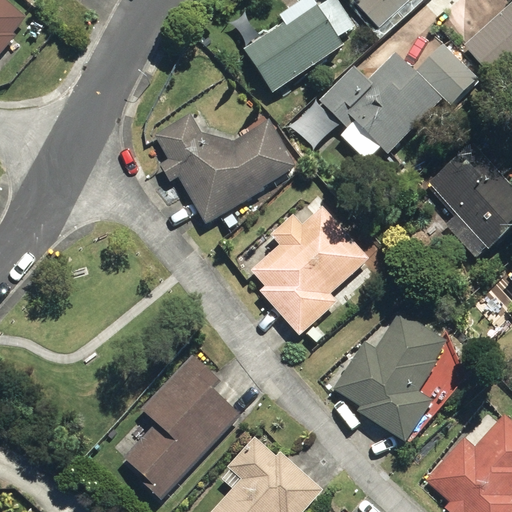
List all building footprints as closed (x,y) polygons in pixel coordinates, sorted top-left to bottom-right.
[(0,0),(0,58),(17,39),(13,36),(27,20),(3,0),(0,0)] [(243,47),(271,89),(341,43),(312,0),(298,0),(278,13),(283,20),(243,47)] [(353,0),(378,27),(408,0),(353,0)] [(495,79),(511,63),(511,0),(463,44),(495,79)] [(332,132),(363,166),(381,148),(386,151),(441,98),(449,104),(476,77),(441,43),(414,70),(394,51),(367,78),(353,64),(318,99),(341,123),(332,132)] [(204,119),(198,110),(191,114),(196,124),(204,119)] [(152,133),(205,222),(261,188),(260,185),(295,164),(268,119),(232,140),(199,132),(188,112),(152,133)] [(511,186),(469,139),(425,177),(487,246),(511,223),(511,186)] [(259,290),(298,334),(336,301),(328,292),(368,257),(322,207),(302,225),(292,214),(269,233),(279,244),(250,269),(264,285),(259,290)] [(511,306),(511,286),(505,279),(488,295),(504,313),(511,306)] [(357,410),(402,439),(429,395),(415,387),(435,357),(432,356),(443,337),(399,310),(375,348),(362,340),(332,388),(360,405),(357,410)] [(138,480),(161,500),(239,415),(210,388),(219,379),(190,353),(140,407),(155,422),(122,457),(142,475),(138,480)] [(424,481),(459,511),(511,511),(511,421),(502,413),(474,446),(463,437),(424,481)] [(209,511),(299,511),(320,489),(279,451),(276,456),(254,437),(226,467),(241,479),(209,511)]
